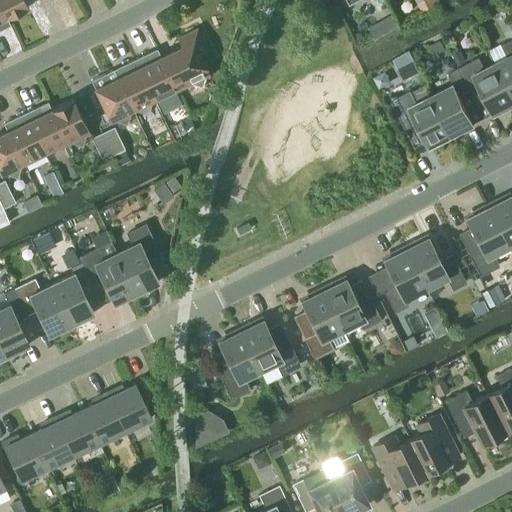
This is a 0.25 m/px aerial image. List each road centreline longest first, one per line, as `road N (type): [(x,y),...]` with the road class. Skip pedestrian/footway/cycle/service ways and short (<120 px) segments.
road 1 (residential): [(0,403),(511,152)]
road 2 (residential): [(0,78),(161,0)]
